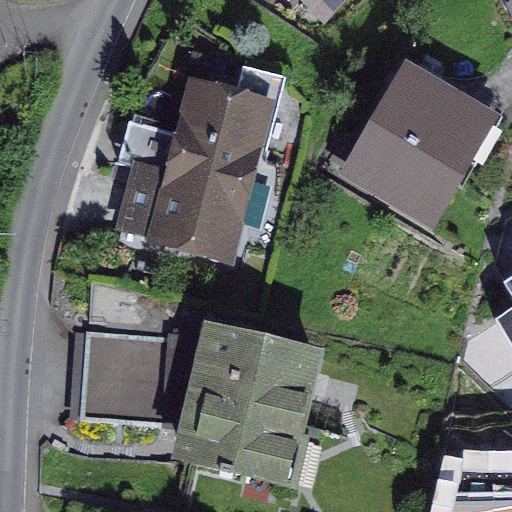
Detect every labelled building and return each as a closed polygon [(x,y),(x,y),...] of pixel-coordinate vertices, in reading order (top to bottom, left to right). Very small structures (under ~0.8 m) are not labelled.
[(248,224),(270,70),(186,58),(164,212),(248,224)] [(490,121),(410,73),(353,169),(433,216),(490,121)] [(511,257),(496,265),(511,296),(511,257)] [(315,356),(212,331),(183,450),(287,475),(315,356)] [(87,431),(168,432),(169,353),(88,351),(87,431)] [(511,511),(511,467),(460,468),(449,511),(511,511)]
